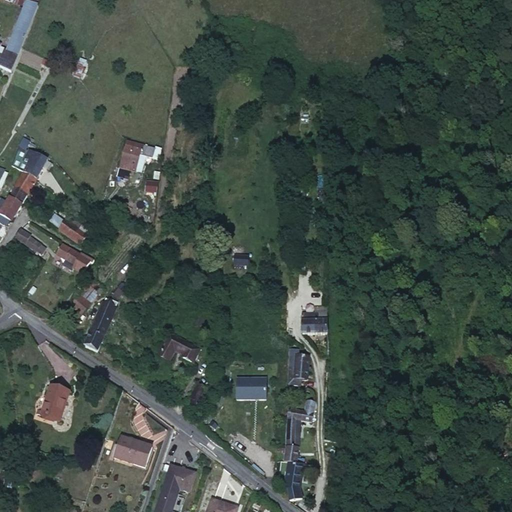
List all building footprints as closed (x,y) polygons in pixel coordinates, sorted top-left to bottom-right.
[(25,3),(17,23),(6,52),(17,57),(37,8),(25,3)] [(0,70),(10,75),(16,60),(0,53),(0,70)] [(128,178),(135,157),(137,152),(123,147),(114,173),(128,178)] [(137,152),(135,157),(142,160),(144,155),(137,152)] [(21,178),(33,184),(43,164),(30,159),(28,165),(21,178)] [(52,190),(59,182),(50,173),(42,181),(52,190)] [(21,178),(13,196),(24,202),(31,189),(33,184),(21,178)] [(157,194),(157,184),(146,183),(146,193),(157,194)] [(13,196),(8,206),(20,211),(24,202),(13,196)] [(8,228),(11,230),(12,228),(20,211),(8,206),(6,210),(2,220),(0,223),(2,225),(8,228)] [(60,229),(64,221),(53,215),(49,224),(60,229)] [(63,225),(57,235),(80,252),(89,239),(82,234),(79,237),(63,225)] [(27,246),(32,240),(25,235),(19,241),(27,246)] [(39,254),(44,248),(32,240),(27,246),(39,254)] [(96,242),(89,254),(96,258),(103,247),(96,242)] [(44,248),(39,254),(44,258),(49,251),(44,248)] [(54,258),(72,272),(77,264),(60,250),(54,258)] [(146,259),(151,264),(157,257),(152,252),(146,259)] [(249,268),(250,257),(235,256),(234,268),(249,268)] [(86,271),(77,264),(72,272),(70,274),(79,281),(86,271)] [(119,301),(124,293),(118,289),(113,297),(119,301)] [(71,309),(80,316),(88,305),(79,299),(71,309)] [(95,356),(119,306),(105,300),(82,348),(95,356)] [(301,336),(326,337),(326,322),(326,317),(302,316),(301,336)] [(167,338),(156,364),(168,369),(173,355),(184,360),(183,364),(193,368),(198,351),(167,338)] [(287,384),(298,386),(300,379),(305,380),(309,354),(296,353),(296,348),(288,347),(287,384)] [(237,378),(236,401),(267,403),(268,380),(237,378)] [(47,388),(36,418),(55,425),(66,395),(47,388)] [(195,407),(201,417),(213,393),(204,389),(195,407)] [(286,411),(285,460),(289,460),(299,461),(301,447),(295,446),(297,424),(312,425),(315,403),(304,402),(302,413),(286,411)] [(245,415),(246,430),(255,429),(254,414),(245,415)] [(120,441),(113,461),(145,470),(150,450),(120,441)] [(289,460),(285,460),(288,499),(292,497),(294,510),(305,504),(301,498),(305,465),(299,461),(289,460)] [(170,469),(155,511),(171,511),(179,490),(189,494),(195,477),(170,469)] [(13,490),(5,488),(1,498),(10,501),(13,490)] [(210,501),(206,511),(235,511),(237,509),(210,501)]
